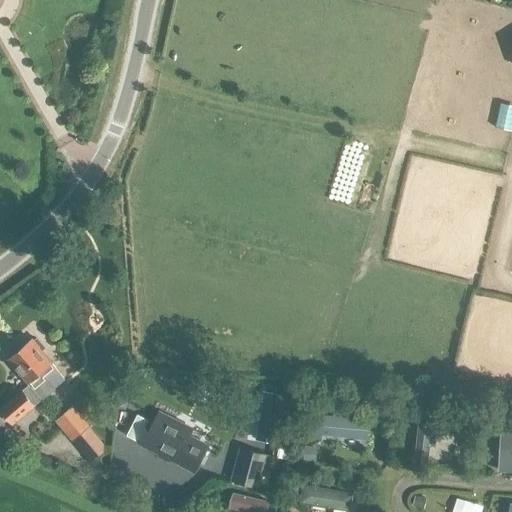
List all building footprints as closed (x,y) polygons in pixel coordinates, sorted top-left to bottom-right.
[(21,390),(0,407),(0,410),(13,426),(36,406),(35,405),(42,399),(53,389),(43,377),(54,368),(42,352),(46,348),(37,338),(33,341),(32,340),(8,360),(30,385),(22,391),(21,390)] [(138,366),(128,367),(130,381),(140,380),(138,366)] [(54,421),(71,441),(90,426),(71,405),(54,421)] [(138,442),(137,443),(194,472),(208,445),(190,436),(194,428),(159,410),(155,418),(151,416),(149,420),(138,442)] [(355,438),(357,418),(312,415),(310,438),(322,439),(322,435),(355,438)] [(436,440),(430,439),(432,425),(418,423),(414,462),(428,464),(430,448),(435,448),(436,440)] [(498,470),(511,470),(511,454),(511,427),(500,427),(498,470)] [(257,430),(255,440),(275,443),(277,433),(257,430)] [(368,452),(368,440),(310,441),(311,453),(368,452)] [(229,481),(259,490),(269,455),(239,447),(229,481)]
